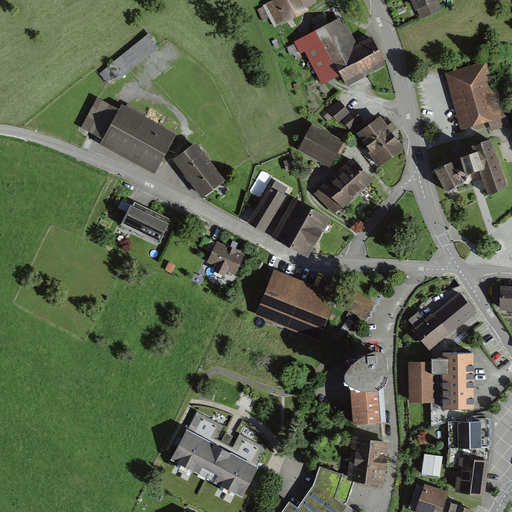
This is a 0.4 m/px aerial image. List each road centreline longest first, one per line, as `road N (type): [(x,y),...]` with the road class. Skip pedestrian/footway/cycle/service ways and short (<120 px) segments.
road 1 (residential): [(341,265),(302,260),(92,158),(0,130)]
road 2 (unclassified): [(373,0),(405,99),(416,169)]
road 3 (residential): [(416,169),(341,265)]
